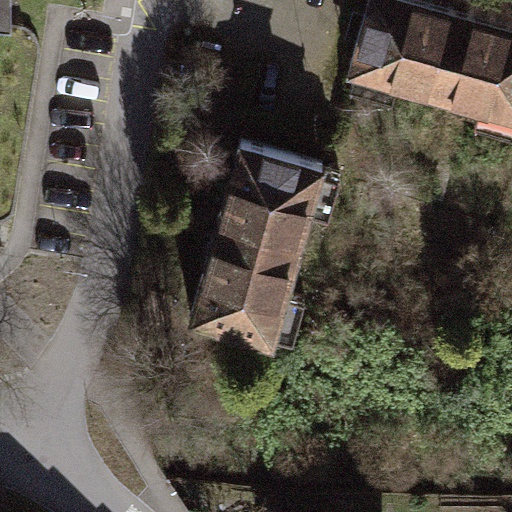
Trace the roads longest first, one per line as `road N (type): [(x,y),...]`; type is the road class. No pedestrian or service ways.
road 1 (residential): [(155,0),(104,271),(84,333),(17,441)]
road 2 (residential): [(114,511),(17,441)]
